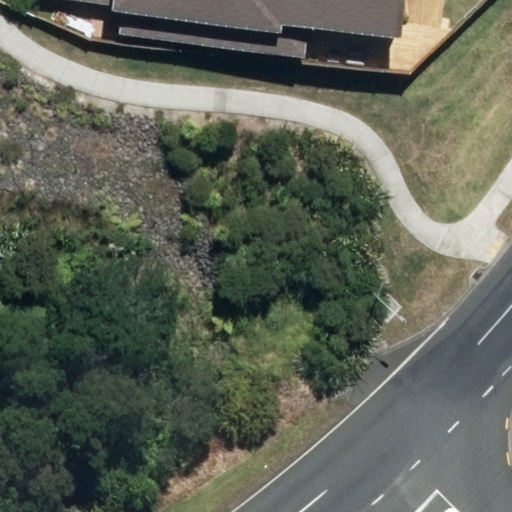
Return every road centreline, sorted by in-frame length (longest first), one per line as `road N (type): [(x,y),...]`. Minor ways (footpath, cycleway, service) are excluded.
road 1 (residential): [(511,332),(433,442)]
road 2 (residential): [(433,442),(329,511)]
